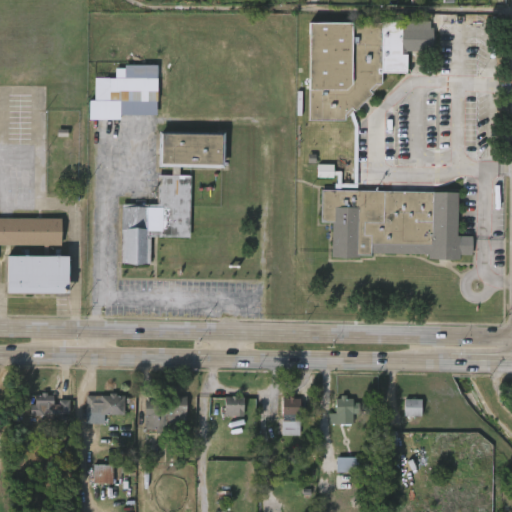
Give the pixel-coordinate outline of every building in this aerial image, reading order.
[(416,16),(416,21),(430,21),(430,28),(434,28),(434,51),(407,51),(406,73),(381,72),(381,84),(380,84),(371,93),(372,93),(355,111),(354,110),(352,112),(357,125),(357,191),(458,193),(458,236),(472,236),(472,256),(459,255),(459,259),(428,259),(428,255),(372,254),(372,257),(360,257),(360,259),(331,258),(331,223),(321,223),(321,190),(334,190),(334,184),(337,184),(337,175),(333,175),(333,178),(317,178),(317,165),(333,165),(333,171),(341,172),(340,184),(353,184),(354,126),(349,114),(345,118),(345,121),(308,120),(309,23),(382,24),(382,21),(401,21),(401,16),(416,16)] [(109,78),(157,79),(157,102),(94,101),(94,78),(109,78)] [(224,133),(223,168),(179,167),(179,175),(190,176),(189,238),(159,237),(159,231),(150,231),(150,264),(120,263),(122,204),(150,204),(150,213),(156,213),(157,175),(171,175),(172,167),(157,167),(158,131),(224,133)] [(0,219),(60,219),(60,245),(47,245),(47,258),(67,258),(67,295),(5,295),(5,257),(42,258),(42,245),(0,245),(0,219)] [(47,392),(47,393),(52,393),(52,404),(58,404),(58,399),(73,399),(73,408),(69,408),(69,413),(43,412),(43,416),(30,416),(30,403),(34,403),(34,394),(41,394),(41,392),(47,392)] [(115,393),(115,395),(123,395),(123,414),(94,413),(94,423),(85,423),(85,395),(109,395),(109,393),(115,393)] [(180,419),(180,429),(171,429),(171,432),(156,432),(156,428),(144,428),(145,401),(161,401),(161,396),(186,397),(185,419),(180,419)] [(296,396),(296,398),(301,398),(301,416),(299,416),(299,420),(301,420),(301,435),(283,435),(283,398),(291,398),(291,396),(296,396)] [(239,398),(245,398),(244,416),(226,415),(227,397),(239,398)] [(346,397),(353,398),(353,403),(359,403),(359,413),(352,413),(352,423),(328,423),(328,413),(335,413),(335,398),(346,397)] [(421,416),(421,399),(404,399),(404,416),(421,416)] [(379,445),(396,445),(396,432),(379,431),(379,445)] [(355,457),(336,458),(336,472),(355,472),(355,457)] [(112,464),(112,483),(93,483),(93,464),(112,464)]
